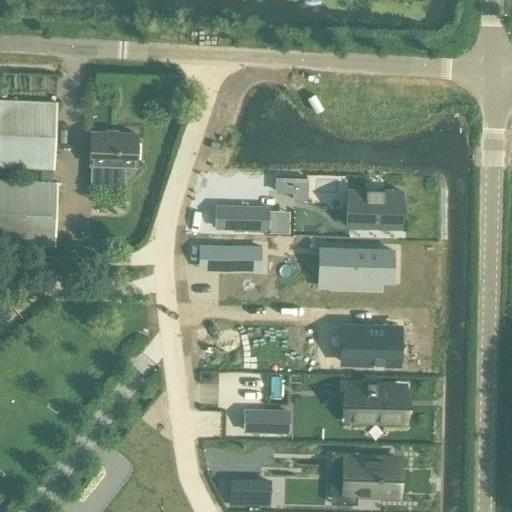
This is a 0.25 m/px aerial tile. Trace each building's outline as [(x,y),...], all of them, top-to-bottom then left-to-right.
[(111,102),(112,92),(98,92),(98,102),(111,102)] [(0,165),(52,167),(55,101),(0,98),(0,165)] [(124,183),(125,165),(135,166),(135,158),(139,158),(140,142),(136,142),(136,134),(90,132),(89,164),(91,164),(90,182),(124,183)] [(223,141),(225,135),(218,133),(216,138),(223,141)] [(0,243),(54,245),(57,180),(0,178),(0,243)] [(283,178),(274,178),(274,193),(283,193),(283,178)] [(347,190),(346,226),(400,227),(401,201),(401,193),(401,191),(398,191),(386,191),(383,191),(383,188),(382,188),(382,191),(366,190),(366,188),(365,188),(365,190),(347,190)] [(268,207),(215,205),(214,229),(267,231),(268,207)] [(260,248),(220,247),(220,269),(260,270),(260,248)] [(352,250),(351,277),(372,278),(372,287),(397,288),(397,280),(410,280),(411,251),(352,250)] [(241,334),(269,334),(269,317),(241,317),(241,334)] [(334,327),(333,362),(388,362),(388,327),(334,327)] [(348,385),(347,419),(403,420),(404,385),(348,385)] [(263,431),(263,409),(244,409),(244,431),(263,431)] [(331,459),(330,490),(356,491),(356,495),(379,496),(380,494),(396,495),(397,458),(380,458),(380,456),(357,455),(357,460),(331,459)] [(266,505),(266,480),(249,480),(248,504),(266,505)]
